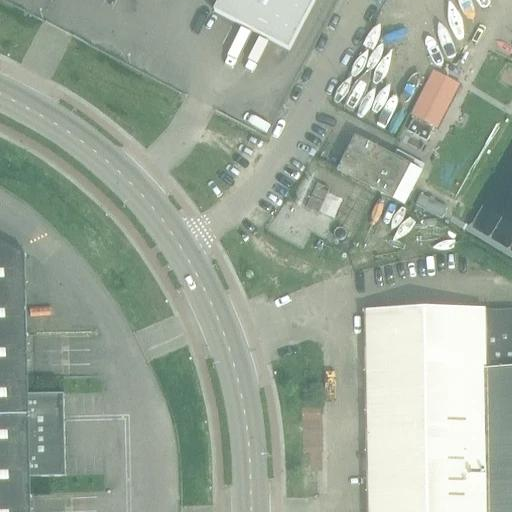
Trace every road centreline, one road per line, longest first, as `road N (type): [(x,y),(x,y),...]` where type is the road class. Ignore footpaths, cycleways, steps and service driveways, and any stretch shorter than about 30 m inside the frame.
road 1 (unclassified): [(186,252),(260,177),(360,0)]
road 2 (tertiary): [(251,511),(241,399),(186,252)]
road 3 (tertiary): [(186,252),(100,153),(0,93)]
